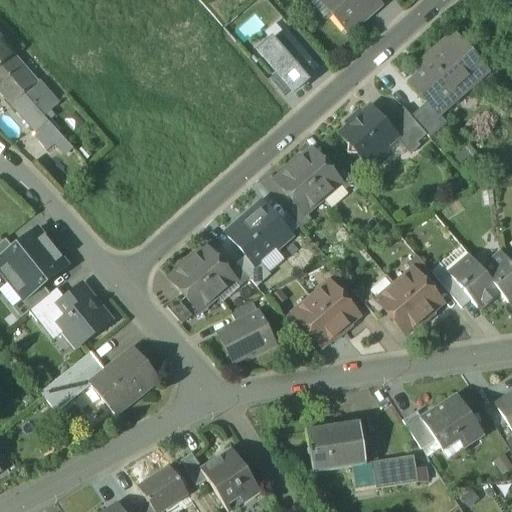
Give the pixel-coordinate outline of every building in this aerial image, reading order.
[(323,19),(329,14),(333,10),(324,0),(311,0),(309,3),(323,19)] [(329,14),(347,35),(379,6),(373,0),(324,0),(333,10),(329,14)] [(264,35),(270,42),(272,45),(283,36),(274,25),(264,35)] [(296,32),(287,40),(310,67),(319,60),(296,32)] [(425,104),(437,117),(438,116),(470,88),(465,83),(482,68),(452,35),(424,60),(429,66),(408,85),(425,104)] [(290,90),(293,93),(305,83),(302,80),(313,71),(310,67),(287,40),(283,36),(272,45),(270,42),(258,52),(278,76),(290,90)] [(0,66),(9,58),(14,55),(0,39),(0,66)] [(0,66),(0,68),(7,76),(17,68),(9,58),(0,66)] [(19,66),(17,68),(7,76),(14,84),(24,95),(35,85),(36,84),(19,66)] [(7,76),(0,68),(0,93),(1,95),(14,84),(7,76)] [(465,83),(470,88),(486,74),(482,68),(465,83)] [(290,90),(278,76),(271,81),(284,95),(290,90)] [(36,84),(35,85),(48,99),(36,109),(44,118),(59,104),(39,82),(36,84)] [(1,95),(11,106),(24,95),(14,84),(1,95)] [(35,85),(24,95),(33,106),(36,109),(48,99),(35,85)] [(11,106),(20,116),(33,106),(24,95),(11,106)] [(511,95),(493,112),(503,123),(511,114),(511,112),(511,95)] [(425,104),(409,119),(425,137),(428,140),(445,125),(438,116),(437,117),(425,104)] [(36,109),(33,106),(20,116),(49,150),(53,146),(62,138),(44,118),(36,109)] [(357,156),(365,165),(374,158),(386,158),(386,149),(386,147),(395,140),(395,139),(384,126),(369,109),(339,135),(347,145),(346,156),(357,156)] [(416,145),(425,137),(409,119),(402,110),(384,126),(395,139),(395,140),(405,152),(409,156),(419,148),(416,145)] [(73,150),(62,138),(53,146),(64,158),(73,150)] [(405,152),(395,140),(386,147),(386,149),(396,160),(405,152)] [(310,151),(292,167),(321,201),(338,186),(339,186),(329,173),(310,151)] [(338,186),(343,192),(353,184),(338,166),(329,173),(339,186),(338,186)] [(304,216),(321,201),(292,167),(274,183),(293,204),(304,216)] [(347,197),(343,192),(338,186),(321,201),(330,211),(347,197)] [(245,259),(254,268),(255,268),(275,250),(290,237),(275,220),(261,204),(225,236),(245,259)] [(299,229),(300,230),(310,222),(304,216),(293,204),(284,212),(299,229)] [(290,237),(299,229),(284,212),(275,220),(290,237)] [(0,271),(9,283),(51,249),(36,231),(12,250),(0,259),(0,271)] [(0,243),(0,259),(12,250),(4,240),(0,243)] [(449,277),(469,259),(459,247),(429,273),(431,275),(440,285),(449,277)] [(65,267),(51,249),(9,283),(13,288),(23,300),(23,301),(41,286),(65,267)] [(204,249),(186,264),(216,298),(233,283),(234,282),(223,270),(204,249)] [(255,268),(266,280),(286,263),(275,250),(255,268)] [(412,271),(422,283),(431,275),(429,273),(416,257),(406,265),(411,271),(412,271)] [(245,259),(236,267),(248,281),(256,289),(266,280),(255,268),(254,268),(245,259)] [(484,308),(500,295),(481,273),(469,259),(449,277),(466,298),(476,309),(484,308)] [(497,260),(481,273),(500,295),(508,304),(511,303),(511,268),(509,265),(504,259),(497,260)] [(238,289),(248,281),(236,267),(232,262),(223,270),(234,282),(233,283),(238,289)] [(198,314),(216,298),(186,264),(168,280),(198,314)] [(411,271),(394,286),(423,321),(441,305),(422,283),(412,271),(411,271)] [(328,284),(342,300),(351,292),(336,274),(326,283),(327,284),(328,284)] [(367,290),(371,295),(376,301),(394,286),(384,275),(367,290)] [(440,285),(457,305),(466,298),(449,277),(440,285)] [(221,304),(238,289),(233,283),(216,298),(221,304)] [(327,284),(310,299),(339,334),(357,318),(342,300),(328,284),(327,284)] [(12,309),(20,319),(29,313),(49,296),(41,286),(23,301),(23,300),(14,307),(12,309)] [(404,336),(423,321),(394,286),(376,301),(375,302),(386,314),(404,336)] [(4,295),(14,307),(23,300),(13,288),(4,295)] [(64,318),(64,319),(87,300),(78,288),(63,300),(54,306),(64,318)] [(36,322),(54,306),(63,300),(56,291),(49,296),(29,313),(36,322)] [(361,304),(377,322),(386,314),(375,302),(376,301),(371,295),(361,304)] [(165,308),(181,325),(191,317),(175,299),(165,308)] [(321,349),(339,334),(310,299),(293,314),(292,315),(306,331),(321,349)] [(71,346),(79,347),(89,339),(92,339),(98,335),(98,331),(110,322),(99,308),(94,308),(87,300),(64,319),(64,318),(54,326),(61,334),(71,346)] [(230,315),(236,326),(257,315),(252,304),(231,315),(230,315)] [(64,318),(54,306),(36,322),(51,342),(61,334),(54,326),(64,318)] [(281,321),(297,339),(306,331),(292,315),(293,314),(291,312),(281,321)] [(220,340),(232,364),(244,358),(249,359),(255,356),(257,351),(255,347),(270,339),(257,315),(236,326),(233,327),(231,334),(220,340)] [(218,335),(220,340),(231,334),(233,327),(218,335)] [(255,347),(257,351),(272,343),(270,339),(255,347)] [(89,387),(114,416),(158,381),(132,350),(104,372),(88,385),(89,387)] [(39,394),(55,414),(89,387),(88,385),(104,372),(89,354),(39,394)] [(511,394),(494,406),(511,432),(511,394)] [(457,443),(462,450),(482,437),(455,397),(420,420),(419,420),(434,442),(438,448),(452,439),(452,440),(455,438),(457,443)] [(402,422),(421,451),(434,442),(419,420),(420,420),(415,413),(402,422)] [(304,432),(311,475),(345,470),(364,467),(358,424),(304,432)] [(496,429),(508,448),(511,445),(511,435),(504,424),(496,429)] [(452,439),(438,448),(441,453),(457,443),(455,438),(452,440),(452,439)] [(206,482),(225,511),(230,511),(245,503),(241,496),(253,488),(230,453),(201,472),(200,472),(206,482)] [(179,463),(196,488),(206,482),(200,472),(201,472),(191,455),(179,463)] [(370,466),(374,491),(416,485),(412,458),(370,465),(370,466)] [(370,466),(364,467),(345,470),(349,495),(374,491),(370,466)] [(146,503),(152,511),(160,511),(186,495),(169,470),(138,490),(146,503)] [(152,511),(146,503),(134,510),(135,511),(152,511)]
